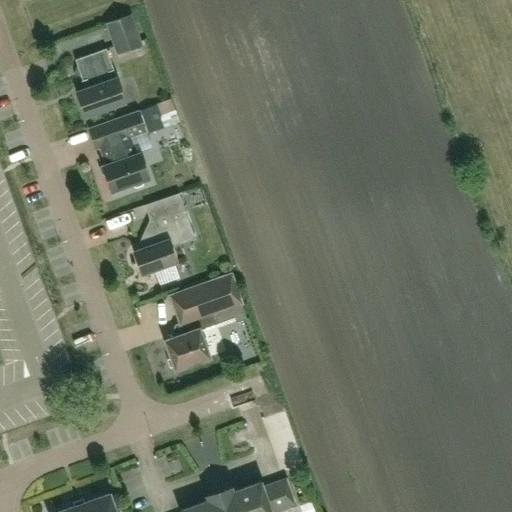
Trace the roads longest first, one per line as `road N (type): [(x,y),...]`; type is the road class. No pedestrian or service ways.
road 1 (residential): [(139,428),(0,40)]
road 2 (residential): [(0,481),(139,428)]
road 3 (residential): [(139,428),(260,386)]
